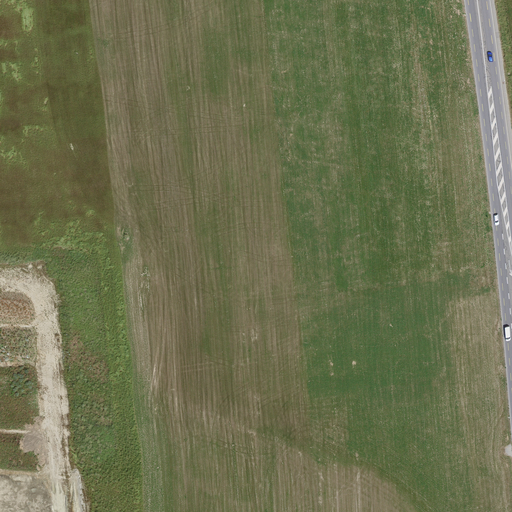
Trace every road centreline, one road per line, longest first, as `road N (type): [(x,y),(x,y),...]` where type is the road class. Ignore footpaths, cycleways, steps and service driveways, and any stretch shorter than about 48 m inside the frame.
road 1 (unknown): [(488,511),(461,154)]
road 2 (secondary): [(477,0),(511,305)]
